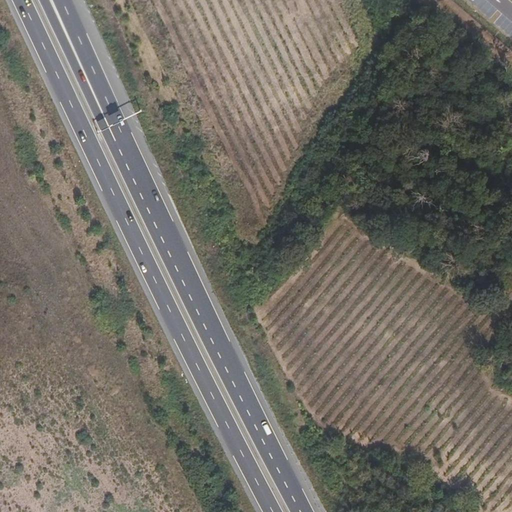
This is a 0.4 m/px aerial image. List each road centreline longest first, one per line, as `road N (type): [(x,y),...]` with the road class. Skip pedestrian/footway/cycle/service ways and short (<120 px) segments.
road 1 (motorway): [(23,0),(143,261),(279,511)]
road 2 (motorway): [(302,511),(109,124)]
road 3 (motorway): [(109,124),(49,0)]
road 4 (motorway): [(109,124),(67,0)]
